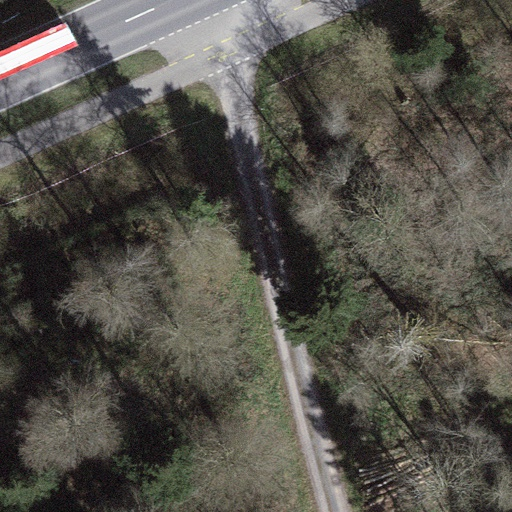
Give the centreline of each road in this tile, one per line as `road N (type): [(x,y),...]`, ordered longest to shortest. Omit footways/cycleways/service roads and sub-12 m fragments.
road 1 (track): [(342,511),(213,0)]
road 2 (primary): [(0,78),(169,0)]
